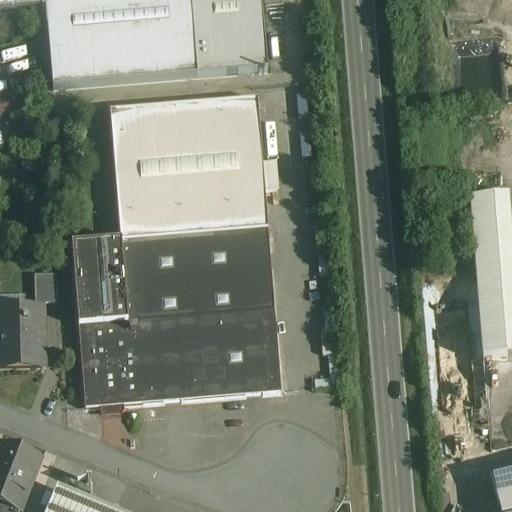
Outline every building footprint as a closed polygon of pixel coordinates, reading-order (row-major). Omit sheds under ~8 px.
[(190,0),(43,0),(52,93),(197,81),(190,0)] [(259,0),(190,0),(197,81),(266,75),(259,0)] [(0,94),(0,117),(25,114),(22,92),(0,94)] [(256,103),(109,115),(119,244),(120,244),(267,232),(256,103)] [(511,260),(507,197),(469,200),(482,359),(511,356),(511,260)] [(267,232),(120,244),(127,326),(273,314),(267,232)] [(119,244),(71,248),(77,330),(127,326),(120,244),(119,244)] [(55,278),(33,279),(34,305),(57,304),(55,278)] [(43,313),(0,314),(0,370),(44,370),(43,313)] [(127,326),(77,330),(84,412),(101,411),(101,415),(103,416),(120,415),(122,413),(121,409),(280,396),(273,314),(127,326)] [(40,462),(0,446),(0,506),(13,511),(20,511),(26,497),(27,497),(40,462)] [(511,511),(511,473),(489,479),(496,511),(511,511)] [(104,511),(56,492),(47,511),(104,511)]
